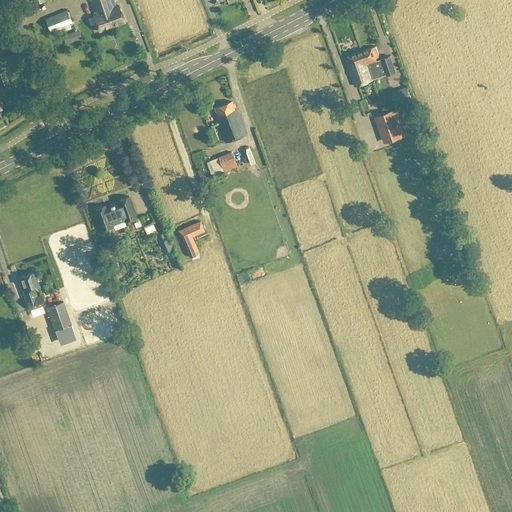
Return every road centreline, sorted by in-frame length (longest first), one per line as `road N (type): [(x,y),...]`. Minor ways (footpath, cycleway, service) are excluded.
road 1 (secondary): [(63,138),(337,0)]
road 2 (unclassified): [(63,138),(7,0)]
